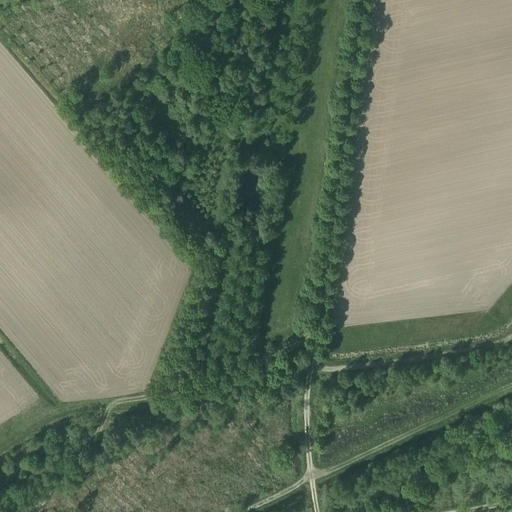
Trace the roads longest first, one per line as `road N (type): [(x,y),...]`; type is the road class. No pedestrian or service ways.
road 1 (track): [(365,0),(305,389),(315,511)]
road 2 (track): [(38,511),(116,400),(316,338)]
road 3 (track): [(308,475),(511,384)]
road 4 (track): [(310,367),(494,345),(511,335)]
